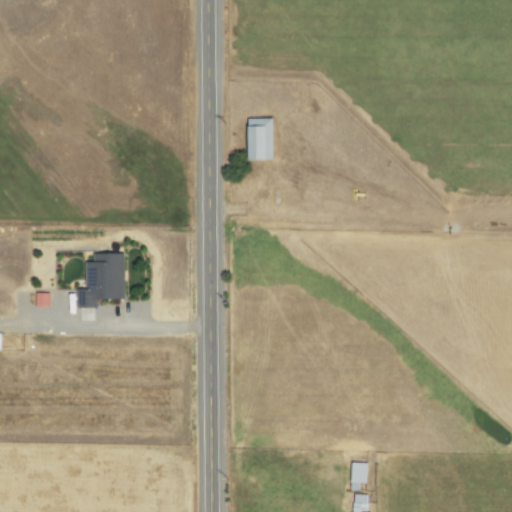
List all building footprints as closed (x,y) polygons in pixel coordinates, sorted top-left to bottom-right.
[(271,118),(246,119),(248,160),(271,160),(271,118)] [(75,308),(96,308),(96,299),(124,299),(123,254),(91,254),(91,262),(85,262),(85,289),(75,289),(75,308)] [(47,293),(34,293),(34,307),(47,307),(47,293)] [(358,491),(359,483),(365,484),(365,463),(350,463),(349,491),(358,491)] [(351,511),(365,511),(367,495),(352,494),(351,511)]
